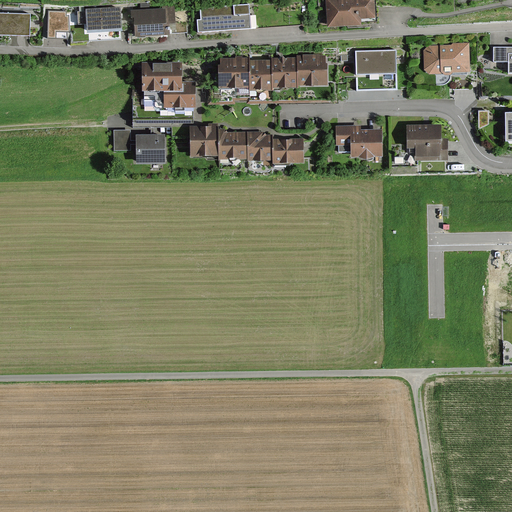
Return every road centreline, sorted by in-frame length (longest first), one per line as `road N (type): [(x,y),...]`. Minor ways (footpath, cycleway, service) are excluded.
road 1 (unclassified): [(0,380),(511,373)]
road 2 (residential): [(397,32),(0,50)]
road 3 (residential): [(511,162),(483,155),(459,116),(438,105),(288,109)]
road 4 (residential): [(435,315),(434,240),(511,238)]
road 5 (track): [(436,511),(415,374)]
road 6 (residential): [(511,3),(403,14),(397,32)]
